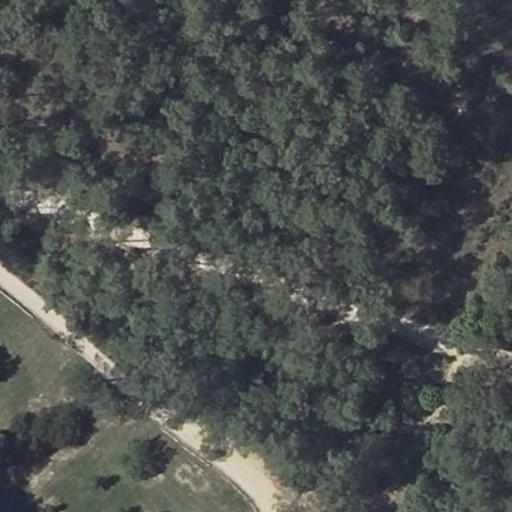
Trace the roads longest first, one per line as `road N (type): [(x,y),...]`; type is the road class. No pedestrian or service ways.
road 1 (track): [(0,194),(511,368)]
road 2 (track): [(283,511),(0,271)]
